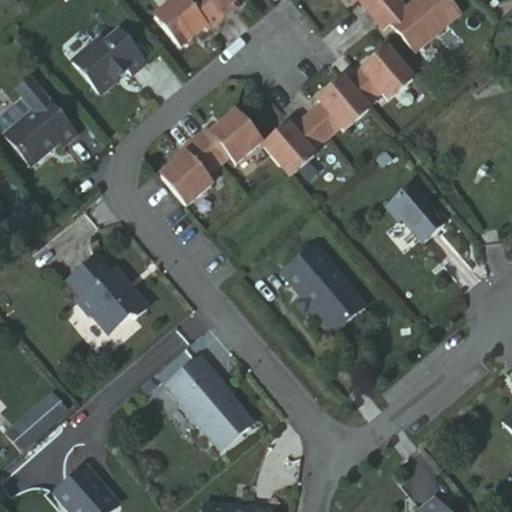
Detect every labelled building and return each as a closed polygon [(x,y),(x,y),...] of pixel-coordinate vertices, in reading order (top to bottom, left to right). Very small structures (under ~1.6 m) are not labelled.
[(199,0),(171,0),(152,17),(180,50),(217,21),(199,0)] [(199,0),(217,21),(242,0),(199,0)] [(352,0),(370,21),(395,0),(352,0)] [(410,0),(407,3),(405,0),(395,0),(370,21),(381,34),(391,26),(415,56),(466,15),(454,0),(410,0)] [(75,54),(52,74),(79,107),(106,83),(111,89),(125,76),(97,42),(85,53),(75,54)] [(416,78),(388,44),(359,67),(370,81),(359,90),(371,106),(382,97),(386,103),(416,78)] [(374,109),(344,74),(305,107),(334,141),(374,109)] [(56,146),(8,91),(0,99),(0,106),(13,122),(0,133),(0,167),(10,179),(38,154),(43,159),(56,146)] [(266,140),(236,105),(197,140),(226,174),(266,140)] [(266,140),(260,145),(289,179),(334,141),(305,107),(266,140)] [(197,140),(156,175),(186,209),(226,174),(197,140)] [(401,262),(427,240),(396,201),(369,223),(401,262)] [(339,328),(289,266),(257,293),(274,315),(269,320),(281,334),(288,328),(297,339),(298,343),(304,350),(311,349),(339,328)] [(93,287),(79,270),(50,294),(64,311),(59,315),(71,329),(73,327),(90,347),(110,330),(118,331),(130,321),(115,303),(113,305),(106,297),(108,296),(97,282),(93,287)] [(144,396),(199,461),(231,434),(176,369),(144,396)] [(50,420),(36,401),(0,430),(0,449),(4,455),(50,420)] [(511,403),(509,406),(511,410),(501,420),(499,417),(480,435),(511,471),(511,403)] [(62,479),(30,507),(35,511),(92,511),(85,504),(79,504),(71,496),(74,493),(62,479)]
